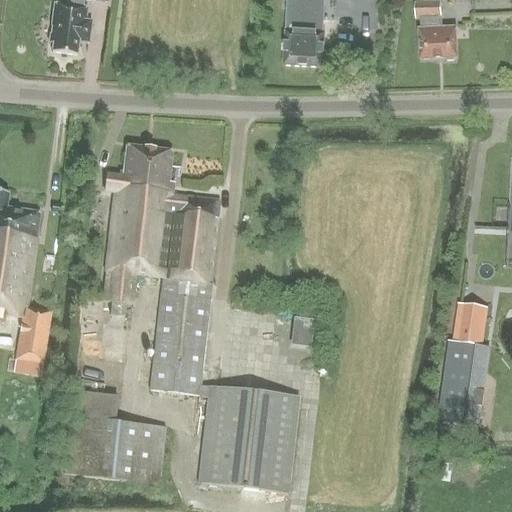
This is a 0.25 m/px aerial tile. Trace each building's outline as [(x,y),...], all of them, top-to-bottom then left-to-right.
[(89,0),(106,2),(106,0),(67,0),(67,5),(54,3),(49,42),(53,42),(51,52),(76,56),(79,38),(89,39),(91,21),(85,20),(87,8),(83,7),(83,0),(89,0)] [(287,0),(284,67),(323,69),(325,35),(316,34),(316,20),(324,21),(325,8),(323,8),(323,0),(287,0)] [(454,60),(457,60),(456,29),(442,30),(441,3),(415,4),(416,20),(422,20),(422,31),(419,31),(420,61),(444,60),(446,63),(454,63),(454,60)] [(143,198),(149,149),(126,147),(123,178),(113,176),(111,194),(116,194),(143,198)] [(201,368),(211,284),(209,284),(218,202),(172,197),(173,184),(167,183),(171,152),(149,149),(143,198),(116,194),(103,303),(111,304),(110,316),(125,318),(127,306),(131,306),(134,275),(163,279),(150,393),(207,400),(197,484),(288,495),(299,398),(208,387),(211,369),(201,368)] [(111,171),(112,162),(100,160),(99,169),(111,171)] [(0,315),(22,318),(15,371),(41,375),(50,313),(26,309),(39,214),(7,210),(9,194),(0,192),(0,315)] [(58,213),(59,206),(50,205),(49,212),(58,213)] [(470,428),(481,347),(482,347),(488,309),(462,305),(456,343),(449,342),(439,424),(470,428)] [(72,391),(63,477),(160,487),(166,428),(115,423),(118,396),(72,391)] [(439,463),(438,471),(452,473),(453,464),(439,463)]
